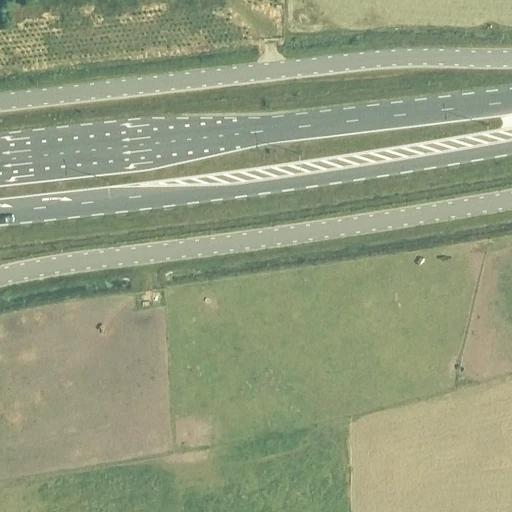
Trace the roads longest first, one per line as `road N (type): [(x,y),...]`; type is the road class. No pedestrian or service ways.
road 1 (unclassified): [(511,199),(0,276)]
road 2 (primary): [(0,212),(511,144)]
road 3 (primary): [(511,96),(0,159)]
road 4 (unclassified): [(0,103),(341,63),(511,60)]
